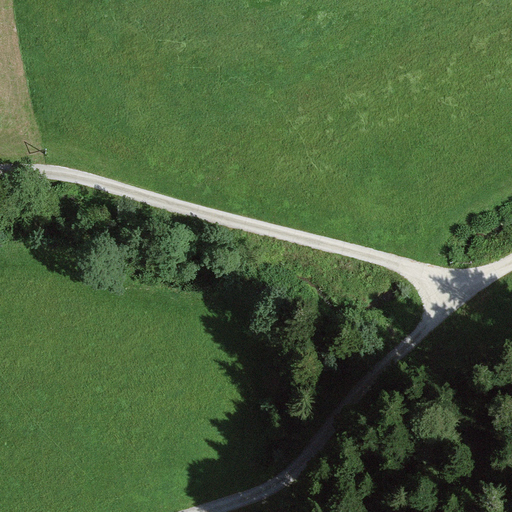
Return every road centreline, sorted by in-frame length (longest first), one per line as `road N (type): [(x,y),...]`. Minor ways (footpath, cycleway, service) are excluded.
road 1 (track): [(0,172),(73,175),(407,267),(465,291)]
road 2 (track): [(200,511),(259,492),(297,467),(376,373),(465,291)]
